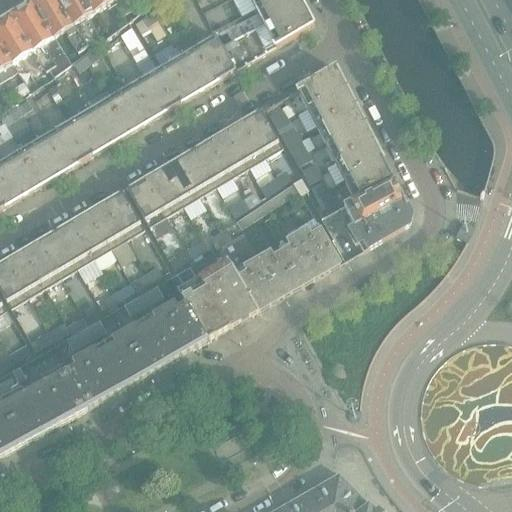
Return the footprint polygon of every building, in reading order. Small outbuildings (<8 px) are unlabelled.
[(75,30),(56,0),(39,0),(32,5),(55,43),(65,37),(78,56),(88,50),(75,30)] [(95,17),(85,0),(56,0),(75,30),(95,17)] [(116,4),(113,0),(85,0),(95,17),(114,5),(116,4)] [(113,0),(116,4),(114,5),(123,20),(136,11),(128,0),(113,0)] [(250,0),(256,11),(277,0),(250,0)] [(265,29),(304,10),(298,0),(277,0),(256,11),(264,27),(265,29)] [(190,10),(186,2),(175,8),(174,8),(176,10),(179,16),(190,10)] [(71,67),(55,43),(32,5),(10,19),(33,56),(34,55),(37,60),(36,61),(46,76),(49,74),(53,80),(71,67)] [(277,51),(314,29),(304,10),(265,29),(277,51)] [(33,56),(10,19),(0,24),(0,45),(13,67),(33,56)] [(277,51),(265,29),(264,27),(238,40),(247,55),(256,50),(262,60),(277,51)] [(219,85),(196,48),(196,49),(189,37),(173,47),(180,58),(179,58),(201,96),(219,85)] [(231,66),(241,59),(232,44),(222,49),(215,37),(196,48),(219,85),(236,75),(231,66)] [(256,50),(247,55),(238,40),(232,44),(241,59),(231,66),(236,75),(262,60),(256,50)] [(13,67),(0,45),(0,86),(18,75),(13,67)] [(79,76),(98,63),(92,55),(74,68),(79,76)] [(201,96),(179,58),(162,69),(183,106),(201,96)] [(183,106),(162,69),(156,72),(149,61),(137,69),(143,80),(144,79),(166,116),(183,106)] [(307,112),(346,92),(336,72),(298,94),(307,112)] [(144,79),(143,80),(126,90),(149,127),(166,116),(144,79)] [(149,127),(126,90),(109,100),(131,137),(149,127)] [(316,130),(355,110),(346,92),(307,112),(316,130)] [(20,103),(14,94),(6,100),(12,109),(20,103)] [(131,137),(109,100),(91,111),(113,148),(131,137)] [(33,111),(28,103),(17,111),(23,119),(33,111)] [(326,148),(365,128),(355,110),(316,130),(326,148)] [(23,119),(17,111),(8,118),(14,126),(23,119)] [(113,148),(91,111),(73,121),(95,158),(113,148)] [(273,127),(287,119),(283,112),(269,120),(273,127)] [(283,152),(261,116),(244,126),(265,162),(283,152)] [(292,128),(287,119),(273,127),(279,136),(292,128)] [(95,158),(73,121),(55,131),(77,169),(95,158)] [(265,162),(244,126),(227,136),(249,172),(256,183),(271,173),(265,163),(265,162)] [(297,137),(292,128),(279,136),(284,145),(297,137)] [(335,166),(374,146),(365,128),(326,148),(335,166)] [(77,169),(55,131),(38,142),(60,179),(77,169)] [(249,172),(227,136),(211,146),(232,182),(249,172)] [(303,146),(297,137),(284,145),(289,154),(303,146)] [(60,179),(38,142),(20,152),(42,189),(60,179)] [(232,182),(211,146),(194,155),(216,192),(232,182)] [(308,155),(303,146),(289,154),(295,163),(308,155)] [(344,184),(383,164),(374,146),(335,166),(344,184)] [(42,189),(20,152),(3,163),(25,200),(42,189)] [(216,192),(194,155),(178,165),(199,201),(216,192)] [(299,170),(312,163),(308,155),(295,163),(299,170)] [(25,200),(3,163),(0,164),(0,198),(7,210),(25,200)] [(354,203),(393,182),(383,164),(344,184),(354,203)] [(199,201),(178,165),(161,175),(183,211),(199,201)] [(319,175),(315,167),(301,174),(305,182),(319,175)] [(291,183),(285,174),(275,181),(281,190),(291,183)] [(183,211),(161,175),(145,185),(166,221),(183,211)] [(323,182),(319,175),(305,182),(309,189),(323,182)] [(281,190),(275,181),(265,188),(271,197),(281,190)] [(241,233),(298,197),(307,192),(301,182),(236,225),(241,233)] [(333,243),(405,205),(393,182),(354,203),(320,222),(333,243)] [(166,221),(145,185),(128,195),(149,231),(156,243),(173,233),(166,221)] [(328,192),(325,185),(310,192),(314,199),(328,192)] [(332,199),(328,192),(314,199),(318,207),(332,199)] [(259,204),(253,196),(244,202),(250,211),(259,204)] [(144,234),(123,197),(106,208),(127,244),(144,234)] [(336,207),(332,199),(318,207),(322,214),(336,207)] [(250,211),(244,202),(234,209),(240,218),(250,211)] [(344,266),(409,229),(412,218),(405,205),(333,243),(331,244),(344,266)] [(127,244),(106,208),(89,217),(110,254),(127,244)] [(110,254),(89,217),(73,227),(94,263),(110,254)] [(462,227),(455,240),(467,245),(472,235),(473,232),(472,229),(470,227),(468,226),(466,225),(463,226),(462,227)] [(94,263),(73,227),(56,237),(77,273),(94,263)] [(342,268),(321,233),(320,233),(319,230),(310,236),(308,232),(287,244),(282,234),(273,240),(281,253),(280,253),(301,291),(342,268)] [(217,253),(234,242),(226,232),(210,241),(217,253)] [(77,273),(56,237),(40,247),(61,283),(77,273)] [(191,263),(208,253),(202,244),(185,253),(191,263)] [(61,283),(40,247),(23,257),(44,293),(61,283)] [(259,315),(237,278),(221,251),(171,281),(183,300),(183,301),(188,308),(209,344),(209,345),(259,315)] [(174,273),(191,263),(185,253),(169,263),(174,273)] [(301,291),(280,253),(273,258),(271,255),(243,271),(244,273),(237,278),(259,315),(301,291)] [(44,293),(23,257),(6,266),(28,302),(44,293)] [(28,302),(6,266),(0,270),(0,294),(10,313),(28,302)] [(163,279),(157,270),(147,276),(153,286),(163,279)] [(153,286),(147,276),(136,283),(142,292),(153,286)] [(130,299),(125,289),(114,296),(120,306),(130,299)] [(120,306),(114,296),(103,302),(109,312),(120,306)] [(6,315),(0,304),(0,333),(12,326),(6,315)] [(209,344),(188,308),(179,313),(176,308),(126,336),(150,378),(209,344)] [(89,329),(105,320),(99,310),(83,320),(89,329)] [(72,339),(89,329),(83,320),(66,330),(72,339)] [(64,339),(58,329),(48,335),(53,345),(64,339)] [(53,345),(48,335),(37,341),(43,351),(53,345)] [(150,378),(126,336),(73,366),(76,372),(70,376),(90,412),(128,391),(150,378)] [(15,367),(32,358),(26,348),(9,358),(15,367)] [(0,376),(15,367),(9,358),(0,363),(0,376)] [(90,412),(70,376),(68,377),(67,376),(8,409),(29,445),(90,412)] [(0,461),(29,445),(8,409),(7,409),(1,398),(0,398),(0,461)] [(372,511),(369,508),(339,477),(279,511),(372,511)]
